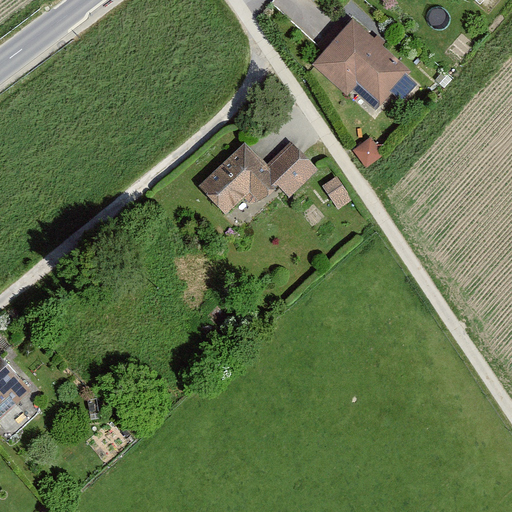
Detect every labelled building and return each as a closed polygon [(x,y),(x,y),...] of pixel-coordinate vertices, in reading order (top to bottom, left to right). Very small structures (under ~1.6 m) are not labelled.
[(412,70),(353,19),(315,64),(374,114),(412,70)] [(269,164),(245,140),(203,181),(242,220),(277,184),(292,198),(323,166),(295,138),(269,164)] [(370,138),(354,150),(366,167),(383,155),(370,138)] [(336,177),(322,186),(338,208),(352,199),(336,177)] [(0,412),(33,385),(0,347),(0,412)]
